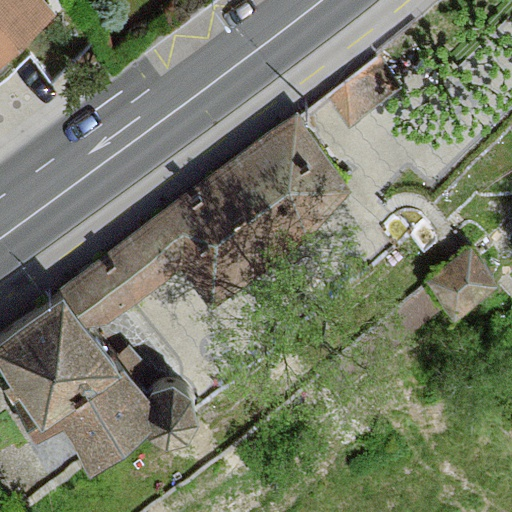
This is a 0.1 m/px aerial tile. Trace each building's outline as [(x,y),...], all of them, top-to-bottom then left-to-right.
[(41,0),(0,0),(0,51),(49,8),(41,0)] [(95,42),(75,18),(33,55),(53,78),(95,42)] [(378,55),(331,91),(351,119),(398,86),(378,55)] [(297,106),(62,284),(86,317),(182,246),(211,287),(305,215),(346,171),(297,106)] [(472,242),(434,273),(457,301),(495,270),(472,242)] [(62,284),(0,330),(0,341),(49,418),(63,408),(92,450),(145,409),(165,421),(183,415),(192,400),(188,381),(171,371),(153,377),(146,386),(86,317),(62,284)]
